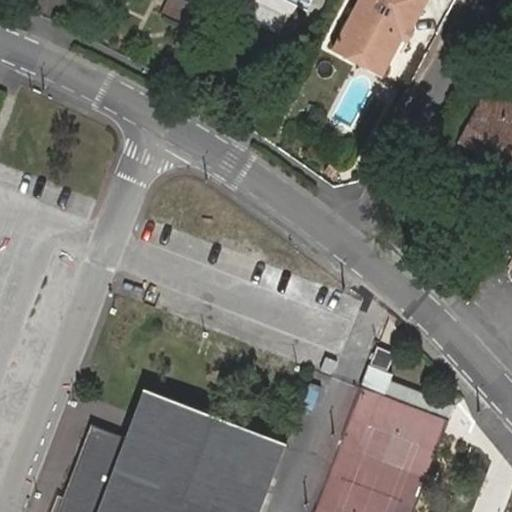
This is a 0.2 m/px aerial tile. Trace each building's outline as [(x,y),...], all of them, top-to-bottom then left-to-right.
[(408,40),(429,0),(361,0),(335,48),(383,76),(405,38),(408,40)] [(511,35),(511,22),(504,17),(494,35),(508,43),(511,35)] [(511,119),(506,117),(511,106),(511,102),(486,88),(458,140),(511,170),(511,119)] [(383,397),(427,414),(433,398),(389,381),(383,397)] [(88,426),(55,511),(260,511),(286,446),(143,392),(125,440),(88,426)]
